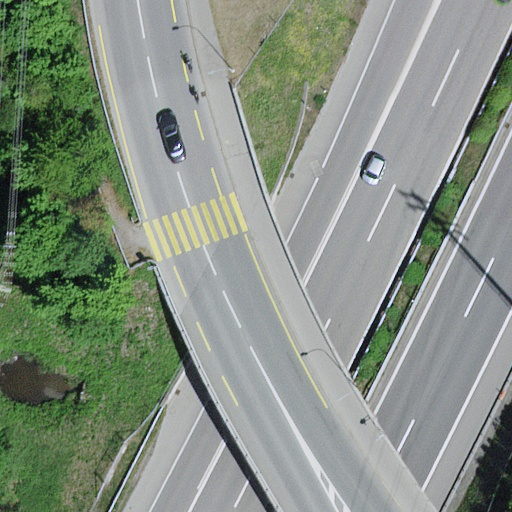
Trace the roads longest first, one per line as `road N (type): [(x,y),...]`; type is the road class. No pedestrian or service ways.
road 1 (motorway): [(479,0),(230,511)]
road 2 (motorway): [(415,0),(173,511)]
road 3 (tertiary): [(342,511),(277,401),(198,225),(161,114),(139,0)]
road 4 (motorway): [(367,511),(511,220)]
